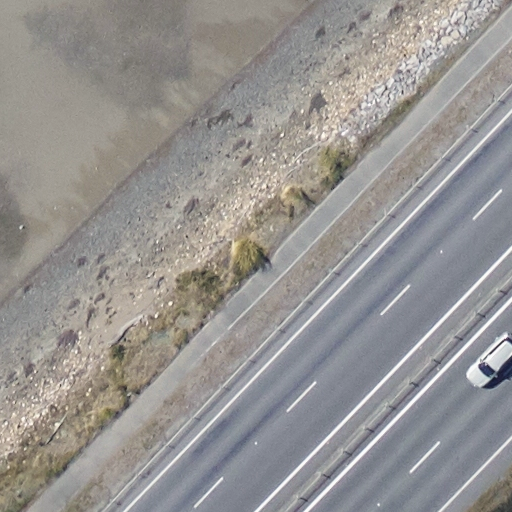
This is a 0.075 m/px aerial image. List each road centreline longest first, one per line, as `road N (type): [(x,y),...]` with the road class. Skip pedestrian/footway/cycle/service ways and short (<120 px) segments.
road 1 (trunk): [(188,511),(511,178)]
road 2 (trunk): [(511,366),(368,511)]
